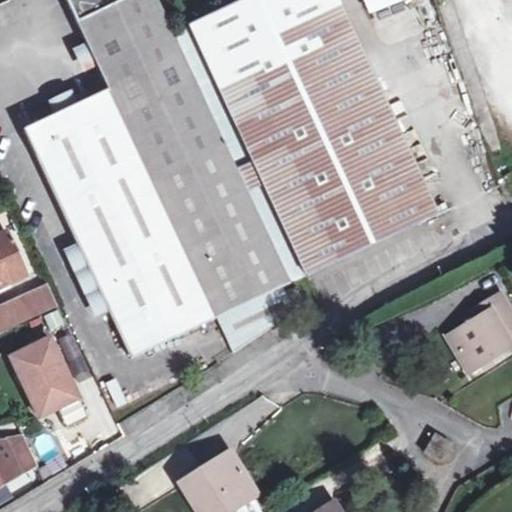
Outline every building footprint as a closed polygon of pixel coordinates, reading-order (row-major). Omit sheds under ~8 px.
[(189,27),(171,34),(154,0),(64,0),(109,94),(24,134),(130,359),(215,319),(232,355),(294,313),(284,289),(306,278),(305,277),(200,51),(189,27)] [(335,0),(245,0),(189,27),(200,51),(305,277),(436,216),(335,0)] [(394,0),(365,0),(369,9),(394,0)] [(434,0),(394,0),(369,9),(385,48),(444,28),(434,0)] [(5,234),(0,236),(0,288),(25,277),(5,234)] [(296,287),(285,292),(294,310),(304,305),(296,287)] [(26,300),(33,317),(54,308),(47,291),(26,300)] [(488,314),(473,322),(447,337),(468,372),(479,366),(491,359),(511,346),(511,314),(501,296),(483,306),(488,314)] [(468,315),(473,322),(488,314),(483,306),(468,315)] [(0,339),(8,356),(51,337),(42,317),(0,335),(0,339)] [(10,358),(31,404),(49,396),(57,410),(65,428),(87,418),(49,340),(10,358)] [(491,359),(479,366),(483,376),(497,368),(491,359)] [(117,380),(105,385),(116,409),(128,403),(117,380)] [(49,396),(31,404),(39,419),(57,410),(49,396)] [(435,436),(425,454),(441,464),(451,446),(435,436)] [(6,448),(4,444),(0,444),(0,485),(35,465),(24,441),(6,448)] [(236,477),(244,473),(231,454),(181,484),(197,511),(227,511),(249,498),(236,477)] [(256,494),(244,473),(236,477),(249,498),(256,494)]
